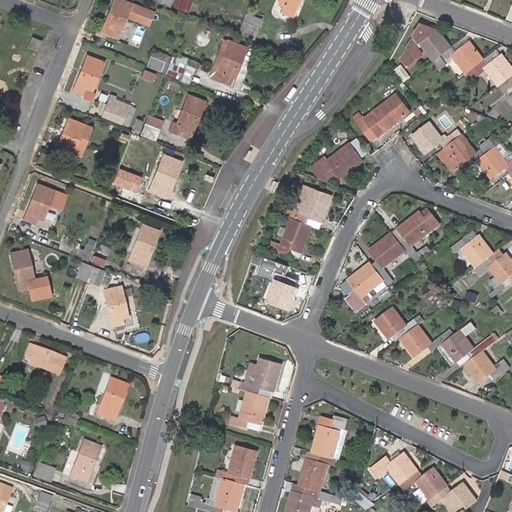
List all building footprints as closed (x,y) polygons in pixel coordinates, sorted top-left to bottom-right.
[(122,0),(113,0),(101,32),(112,36),(116,29),(121,31),(131,3),(122,0)] [(191,0),(175,0),(173,6),(191,12),(195,1),(191,0)] [(279,0),(279,3),(284,5),(281,12),(292,16),(298,0),(279,0)] [(246,13),(238,32),(254,38),(261,19),(246,13)] [(420,42),(433,59),(451,45),(438,28),(436,30),(419,25),(411,39),(409,43),(401,58),(407,65),(423,53),(416,45),(420,42)] [(469,41),(464,35),(451,45),(456,51),(469,41)] [(41,40),(33,36),(29,46),(37,50),(41,40)] [(232,84),(246,47),(227,40),(224,39),(210,75),(232,84)] [(451,45),(433,59),(439,66),(453,54),(458,61),(459,62),(463,67),(467,72),(484,58),(471,40),(469,41),(456,51),(451,45)] [(155,48),(153,54),(169,59),(171,53),(155,48)] [(501,55),(496,49),(484,58),(489,64),(501,55)] [(174,53),(166,73),(180,78),(183,68),(187,58),(174,53)] [(506,78),(511,73),(511,63),(504,53),(501,55),(489,64),(484,58),(467,72),(472,77),(486,67),(499,84),(506,78)] [(87,56),(74,91),(84,95),(86,89),(92,91),(102,62),(87,56)] [(164,62),(150,56),(146,65),(160,71),(164,62)] [(183,68),(193,72),(195,73),(199,63),(187,58),(183,68)] [(459,62),(458,61),(452,66),(457,72),(463,67),(459,62)] [(183,68),(180,78),(189,82),(193,72),(183,68)] [(155,83),(158,75),(145,70),(142,77),(155,83)] [(511,73),(506,78),(499,84),(505,92),(511,86),(511,87),(511,73)] [(89,97),(92,91),(86,89),(84,95),(89,97)] [(371,126),(377,133),(379,135),(410,110),(396,93),(366,118),(363,114),(359,110),(353,115),(357,119),(366,131),(371,126)] [(111,95),(102,115),(128,126),(133,114),(127,112),(129,106),(115,100),(116,97),(111,95)] [(188,95),(177,123),(182,125),(179,132),(190,136),(204,101),(188,95)] [(425,110),(420,104),(415,108),(420,115),(425,110)] [(149,116),(146,124),(142,135),(155,140),(159,130),(162,121),(149,116)] [(134,127),(141,129),(145,119),(138,117),(134,127)] [(92,127),(84,125),(68,118),(55,153),(71,160),(74,153),(79,140),(86,143),(92,127)] [(440,142),(444,148),(462,133),(458,128),(443,139),(430,121),(412,135),(425,153),(440,142)] [(372,138),(377,133),(371,126),(366,131),(372,138)] [(122,132),(119,140),(125,142),(128,135),(122,132)] [(473,154),(478,160),(495,146),(490,141),(484,146),(476,152),(462,133),(444,148),(438,153),(451,170),(458,165),(473,154)] [(494,137),(490,141),(495,146),(499,143),(494,137)] [(350,143),(361,158),(367,153),(356,138),(350,143)] [(81,155),(86,143),(79,140),(74,153),(81,155)] [(311,168),(319,178),(334,167),(341,177),(363,161),(361,158),(350,143),(349,142),(327,160),(325,156),(311,168)] [(507,167),(511,173),(511,172),(511,155),(511,156),(500,142),(499,143),(495,146),(478,160),(486,171),(492,178),(507,167)] [(167,199),(181,162),(162,155),(151,185),(157,187),(154,193),(167,199)] [(478,178),(486,171),(478,160),(469,167),(478,178)] [(319,178),(319,179),(332,185),(341,177),(334,167),(319,178)] [(507,167),(492,178),(497,185),(511,173),(507,167)] [(330,195),(310,187),(300,183),(289,209),(276,204),(273,210),(291,217),(295,219),(308,224),(311,217),(321,220),(330,195)] [(37,184),(24,219),(35,224),(38,216),(43,219),(53,190),(37,184)] [(137,191),(123,186),(119,195),(133,200),(137,191)] [(426,205),(419,210),(424,218),(431,212),(426,205)] [(405,250),(408,253),(414,262),(432,247),(428,242),(415,251),(410,245),(440,223),(431,212),(424,218),(419,210),(397,227),(405,238),(399,243),(405,250)] [(295,219),(291,217),(281,243),(278,241),(274,240),(271,248),(274,249),(288,253),(290,247),(302,252),(312,226),(308,224),(295,219)] [(312,226),(318,228),(321,220),(311,217),(308,224),(312,226)] [(141,228),(131,253),(129,260),(134,261),(145,266),(159,231),(142,225),(141,228)] [(132,251),(141,228),(137,227),(127,249),(132,251)] [(391,232),(399,243),(405,238),(397,227),(391,232)] [(473,230),(462,238),(466,244),(477,236),(473,230)] [(371,264),(380,275),(383,279),(385,282),(390,277),(383,267),(405,250),(399,243),(391,232),(391,231),(369,249),(376,260),(371,264)] [(474,265),(477,263),(488,255),(493,251),(479,234),(477,236),(466,244),(462,238),(450,246),(455,253),(461,248),(474,265)] [(101,244),(98,251),(109,254),(111,248),(101,244)] [(506,251),(501,244),(493,251),(488,255),(493,261),(506,251)] [(290,247),(288,253),(299,258),(302,252),(290,247)] [(10,252),(19,290),(30,288),(29,280),(34,279),(28,249),(10,252)] [(502,283),(511,274),(511,258),(506,251),(493,261),(488,255),(477,263),(482,270),(488,265),(502,283)] [(95,255),(92,261),(104,266),(106,260),(95,255)] [(94,265),(83,261),(77,276),(88,281),(94,265)] [(373,287),(383,279),(380,275),(371,264),(370,262),(347,279),(355,289),(349,293),(358,304),(363,300),(365,303),(378,294),(373,287)] [(106,269),(94,265),(88,281),(99,285),(106,269)] [(289,308),(297,287),(286,283),(289,275),(277,270),(274,278),(277,279),(269,300),(289,308)] [(511,274),(502,283),(489,293),(493,297),(508,285),(509,286),(511,284),(511,274)] [(286,283),(297,287),(300,280),(289,275),(286,283)] [(342,283),(349,293),(355,289),(347,279),(342,283)] [(104,289),(112,326),(124,324),(122,317),(128,316),(121,285),(104,289)] [(432,288),(423,295),(427,300),(436,293),(432,288)] [(408,333),(419,325),(425,320),(420,314),(414,318),(407,324),(393,306),(374,320),(389,338),(403,327),(408,333)] [(483,350),(484,349),(498,338),(493,332),(479,343),(474,347),(465,335),(476,327),(471,321),(460,329),(454,334),(443,343),(456,361),(468,351),(473,358),(483,350)] [(427,346),(432,352),(437,347),(443,343),(454,334),(450,328),(439,338),(433,343),(419,325),(408,333),(402,338),(415,356),(427,346)] [(443,343),(437,347),(451,364),(456,361),(443,343)] [(30,364),(59,374),(65,358),(30,345),(26,356),(32,358),(30,363),(30,364)] [(473,358),(465,364),(479,382),(491,372),(496,379),(506,371),(510,367),(503,359),(495,366),(483,350),(473,358)] [(465,364),(473,358),(468,351),(456,361),(461,367),(465,364)] [(32,358),(26,356),(23,364),(29,366),(30,364),(30,363),(32,358)] [(247,390),(260,393),(261,386),(274,389),(281,363),(259,357),(257,365),(254,379),(252,384),(243,381),(241,388),(247,390)] [(254,379),(257,365),(250,363),(246,377),(254,379)] [(111,378),(100,406),(106,408),(104,415),(114,419),(128,384),(111,378)] [(238,388),(240,381),(233,379),(231,386),(238,388)] [(261,386),(260,393),(268,395),(272,396),(274,389),(261,386)] [(260,393),(247,390),(240,416),(236,415),(234,423),(247,426),(258,429),(259,429),(261,422),(268,395),(260,393)] [(59,410),(50,406),(47,411),(57,416),(59,410)] [(68,413),(65,420),(76,424),(79,417),(68,413)] [(320,425),(312,451),(321,454),(334,457),(341,430),(345,431),(350,417),(336,413),(334,420),(332,428),(320,425)] [(322,416),(320,425),(332,428),(334,420),(322,416)] [(337,458),(341,459),(348,432),(345,431),(341,430),(334,457),(337,458)] [(84,440),(73,469),(79,471),(76,478),(88,482),(100,447),(84,440)] [(216,476),(223,478),(236,481),(238,474),(250,477),(257,450),(235,444),(228,471),(225,470),(218,469),(216,476)] [(321,454),(312,451),(308,450),(306,457),(310,458),(319,461),(321,454)] [(408,477),(418,469),(404,452),(391,462),(387,456),(377,464),(381,470),(387,465),(401,483),(408,477)] [(319,461),(310,458),(306,457),(306,458),(298,484),(307,486),(319,489),(321,490),(328,463),(335,465),(337,458),(334,457),(321,454),(319,461)] [(57,469),(42,464),(37,477),(51,482),(57,469)] [(423,475),(418,469),(408,477),(400,484),(404,489),(416,480),(430,498),(436,492),(447,484),(448,484),(434,467),(423,475)] [(250,477),(238,474),(236,481),(245,484),(248,485),(250,477)] [(236,481),(223,478),(217,504),(214,504),(212,511),(226,511),(227,507),(239,510),(245,484),(236,481)] [(447,484),(436,492),(430,498),(434,503),(442,498),(446,495),(458,511),(464,511),(463,511),(478,499),(463,481),(451,490),(447,484)] [(298,484),(294,482),(292,490),(305,494),(307,486),(298,484)] [(0,511),(1,511),(11,488),(0,483),(0,511)] [(309,511),(314,496),(317,497),(332,501),(335,493),(321,490),(319,489),(307,486),(305,494),(292,490),(286,511),(309,511)] [(375,503),(360,490),(357,499),(368,508),(375,503)] [(41,492),(38,499),(49,503),(52,496),(41,492)] [(45,511),(49,503),(38,499),(34,509),(42,511),(45,511)] [(191,499),(189,506),(195,508),(212,511),(214,504),(191,499)]
